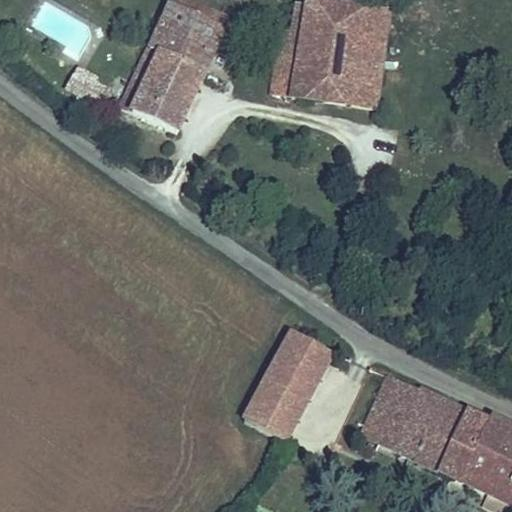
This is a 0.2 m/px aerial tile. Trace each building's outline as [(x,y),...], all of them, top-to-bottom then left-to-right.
[(162,56),(136,110),(180,134),(226,30),(175,0),(171,0),(147,48),(162,56)] [(378,103),(388,5),(336,0),(304,0),(301,46),(278,44),(273,89),(378,103)] [(304,0),(281,0),(278,44),(301,46),(304,0)] [(119,101),(136,110),(162,56),(147,48),(119,101)] [(69,61),(64,70),(79,78),(73,89),(90,99),(99,84),(82,75),(85,69),(69,61)] [(79,78),(64,70),(58,80),(73,89),(79,78)] [(263,375),(303,398),(328,357),(289,334),(263,375)] [(234,418),(274,443),(303,398),(263,375),(263,374),(234,418)] [(511,498),(511,428),(484,415),(480,420),(455,407),(441,435),(423,428),(439,399),(415,387),(387,442),(484,486),(511,498)] [(303,398),(274,443),(297,456),(324,411),(303,398)] [(441,435),(455,407),(439,399),(423,428),(441,435)] [(498,511),(511,511),(511,498),(484,486),(477,503),(498,511)]
